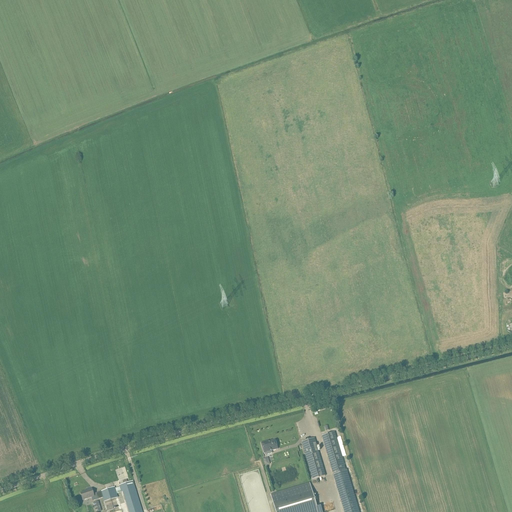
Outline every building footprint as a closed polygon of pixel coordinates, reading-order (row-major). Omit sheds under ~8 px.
[(334,433),(322,436),(333,474),(345,470),(334,433)] [(314,438),(302,442),(313,480),(325,476),(314,438)] [(265,442),(261,443),(264,453),(265,456),(271,454),(271,451),(278,449),(275,440),(269,442),(268,441),(265,442)] [(344,511),(358,511),(346,470),(345,470),(333,474),(344,511)] [(115,487),(101,492),(103,498),(104,501),(116,498),(115,495),(117,495),(117,494),(123,492),(129,511),(142,511),(134,486),(133,481),(128,483),(124,484),(120,486),(119,486),(120,487),(115,489),(115,487)] [(318,511),(310,485),(276,495),(275,493),(270,495),(275,511),(318,511)] [(85,492),(81,493),(83,500),(92,497),(93,501),(103,498),(101,492),(93,494),(92,489),(87,490),(84,491),(85,492)]
